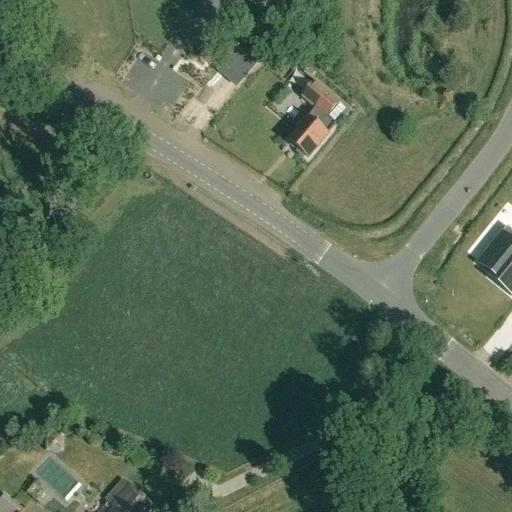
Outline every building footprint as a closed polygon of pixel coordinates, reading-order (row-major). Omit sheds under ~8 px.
[(190,0),(183,16),(203,26),(216,0),(190,0)] [(258,22),(242,42),(252,51),(256,46),(265,53),(277,39),(258,22)] [(134,77),(145,50),(128,44),(118,71),(134,77)] [(340,104),(316,84),(302,100),(314,111),(288,142),(308,159),(328,135),(325,133),(333,124),(327,120),(340,104)] [(492,277),(511,293),(511,231),(507,227),(482,258),(482,259),(479,263),(494,275),(492,277)] [(53,505),(61,497),(73,510),(91,493),(63,464),(37,488),(53,505)] [(154,511),(122,483),(106,502),(109,505),(102,511),(154,511)] [(9,497),(0,507),(0,511),(19,511),(23,508),(9,497)]
